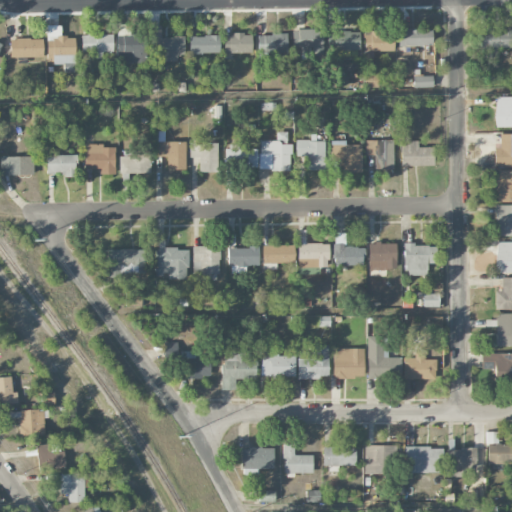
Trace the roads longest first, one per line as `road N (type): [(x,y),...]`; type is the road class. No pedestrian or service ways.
road 1 (residential): [(459,206),(34,214)]
road 2 (residential): [(459,418),(459,0)]
road 3 (residential): [(397,0),(0,1)]
road 4 (residential): [(237,511),(201,446),(34,214)]
road 5 (residential): [(511,414),(181,417)]
